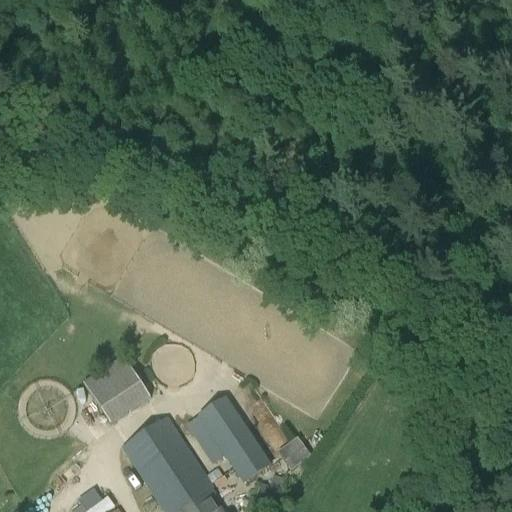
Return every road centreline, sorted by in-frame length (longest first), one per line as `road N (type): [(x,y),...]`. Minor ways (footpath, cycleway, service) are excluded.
road 1 (track): [(497,345),(0,98)]
road 2 (unclassified): [(403,511),(447,408),(511,330)]
